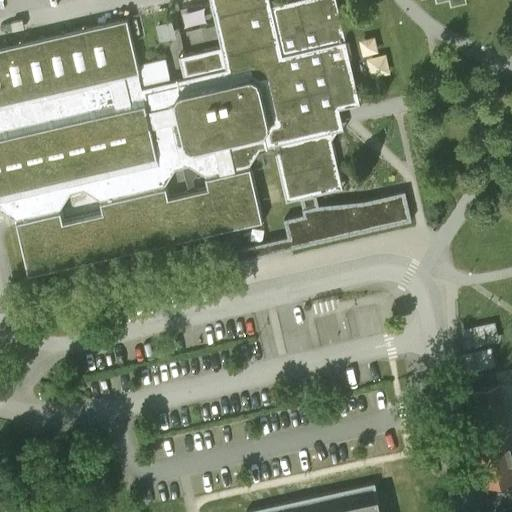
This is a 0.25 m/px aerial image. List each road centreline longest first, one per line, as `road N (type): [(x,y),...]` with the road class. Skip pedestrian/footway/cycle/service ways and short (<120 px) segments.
road 1 (residential): [(436,375),(438,312),(413,276),(388,270),(37,346)]
road 2 (residential): [(16,403),(31,412),(88,414),(413,338),(428,346),(436,375)]
road 3 (residential): [(472,511),(436,375)]
road 4 (residential): [(0,29),(127,0)]
